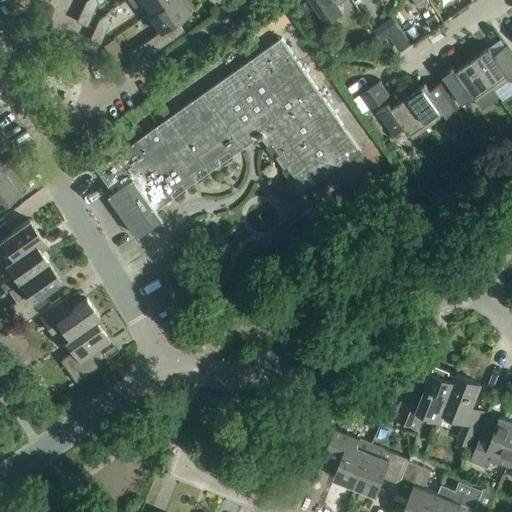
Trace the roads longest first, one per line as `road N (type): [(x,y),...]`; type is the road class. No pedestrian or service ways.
road 1 (tertiary): [(163,367),(245,376),(445,294),(471,275)]
road 2 (residential): [(48,135),(53,177),(163,367)]
road 3 (tertiary): [(0,481),(163,367)]
road 4 (residential): [(92,93),(61,11),(0,52)]
road 5 (residential): [(500,0),(390,75)]
